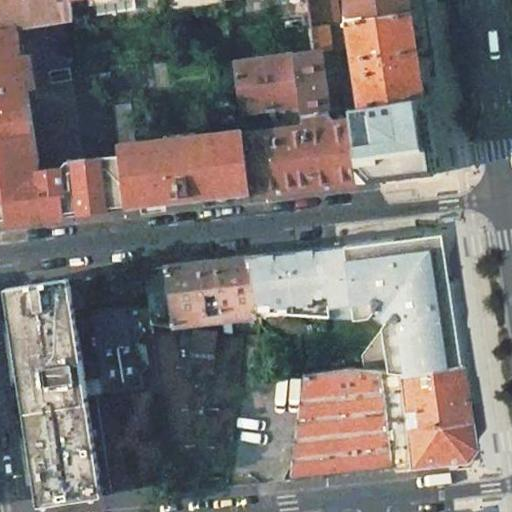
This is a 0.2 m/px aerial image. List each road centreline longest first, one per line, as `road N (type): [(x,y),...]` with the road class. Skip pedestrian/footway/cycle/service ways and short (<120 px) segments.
road 1 (residential): [(0,258),(507,198)]
road 2 (residential): [(511,486),(288,511)]
road 3 (primary): [(482,0),(507,198)]
